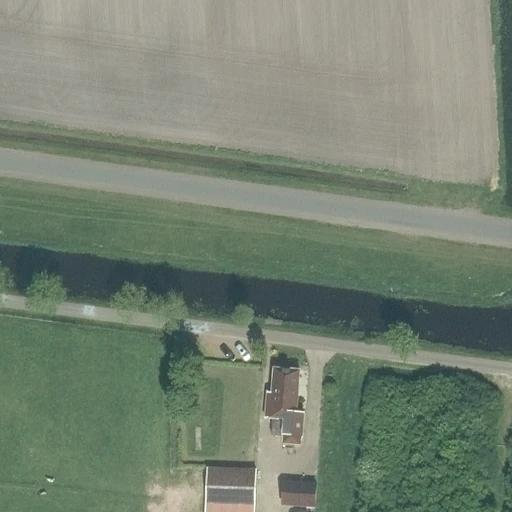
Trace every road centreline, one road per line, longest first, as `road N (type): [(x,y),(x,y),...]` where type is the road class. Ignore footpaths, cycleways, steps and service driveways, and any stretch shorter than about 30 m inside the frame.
road 1 (unclassified): [(511,232),(0,159)]
road 2 (unclassified): [(511,374),(0,304)]
road 3 (track): [(509,374),(506,511)]
